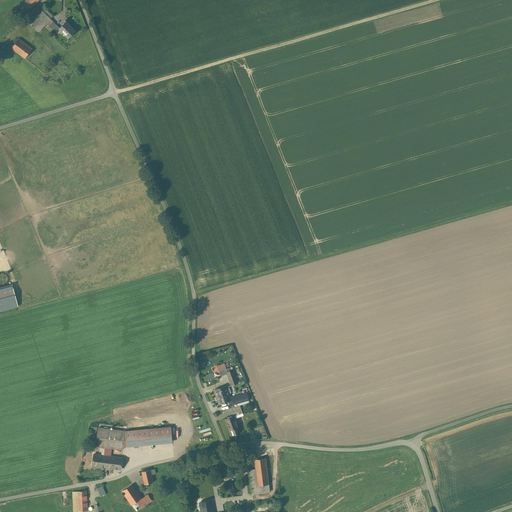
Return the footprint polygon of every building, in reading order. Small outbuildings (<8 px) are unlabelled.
[(38,0),(26,0),(24,2),(18,8),(24,14),(38,0)] [(51,19),(42,10),(30,23),(38,32),(43,27),(47,23),(51,19)] [(58,27),(51,19),(47,23),(54,31),(58,27)] [(75,30),(66,21),(59,28),(68,37),(75,30)] [(32,49),(19,39),(12,48),(25,58),(32,49)] [(11,285),(0,287),(0,310),(17,306),(11,285)] [(226,371),(233,369),(232,366),(226,368),(218,371),(220,375),(227,373),(226,371)] [(233,369),(226,371),(227,373),(231,385),(238,383),(233,369)] [(226,386),(215,391),(218,398),(217,398),(219,403),(231,399),(226,386)] [(238,390),(231,393),(235,403),(242,401),(238,390)] [(234,415),(234,416),(242,413),(240,405),(230,407),(234,415)] [(234,415),(225,418),(231,435),(240,432),(234,416),(234,415)] [(99,446),(105,447),(112,448),(122,449),(123,447),(125,431),(98,427),(97,438),(100,439),(99,446)] [(171,427),(148,429),(150,444),(172,442),(171,427)] [(125,431),(123,447),(150,444),(148,429),(125,431)] [(104,455),(94,454),(92,465),(121,469),(122,457),(110,456),(112,448),(105,447),(104,455)] [(256,468),(248,470),(251,494),(269,492),(265,458),(254,459),(256,468)] [(150,469),(141,471),(144,484),(153,482),(150,469)] [(203,482),(204,497),(215,496),(214,481),(203,482)] [(132,484),(122,490),(131,504),(137,500),(141,498),(141,497),(132,484)] [(102,486),(97,488),(100,496),(106,494),(102,486)] [(86,491),(72,492),(74,511),(87,510),(86,491)] [(141,498),(137,500),(138,501),(137,502),(141,508),(149,502),(145,496),(141,499),(141,498)]
